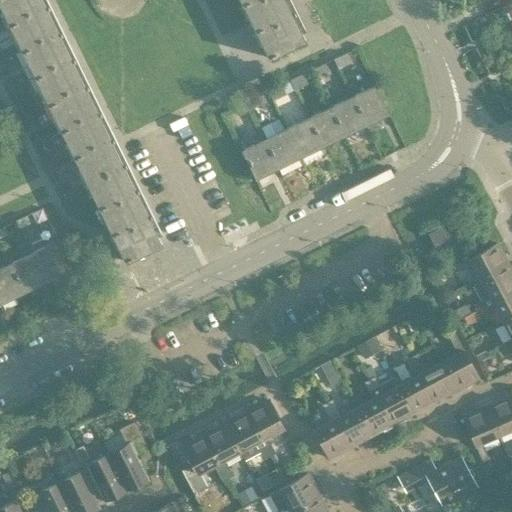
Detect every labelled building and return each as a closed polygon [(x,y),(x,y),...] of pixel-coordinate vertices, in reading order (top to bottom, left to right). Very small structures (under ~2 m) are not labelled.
[(0,0),(0,8),(21,50),(124,262),(161,244),(41,0),(0,0)] [(239,0),(268,58),(304,41),(284,0),(239,0)] [(511,1),(502,8),(511,26),(511,1)] [(350,62),(345,54),(334,59),(338,68),(350,62)] [(315,79),(328,73),(324,64),(311,70),(315,79)] [(299,76),(289,81),(293,90),(303,85),(307,83),(303,75),(299,77),(299,76)] [(271,100),(284,94),(280,86),(267,92),(271,100)] [(374,86),(351,97),(366,126),(388,115),(374,86)] [(263,94),(245,103),(248,110),(267,101),(263,94)] [(344,136),(366,126),(351,97),(329,107),(344,136)] [(238,116),(248,110),(245,103),(234,108),(238,116)] [(322,147),(344,136),(329,107),(307,118),(322,147)] [(300,158),(322,147),(307,118),(285,129),(300,158)] [(277,169),(300,158),(285,129),(263,140),(277,169)] [(241,151),(255,180),(277,169),(263,140),(241,151)] [(30,223),(26,216),(15,221),(19,228),(30,223)] [(436,251),(458,240),(449,222),(428,234),(436,251)] [(31,253),(45,282),(68,271),(54,242),(31,253)] [(472,264),(480,280),(508,265),(496,243),(452,267),(456,273),(472,264)] [(23,293),(45,282),(31,253),(9,264),(23,293)] [(0,268),(0,301),(1,304),(23,293),(9,264),(0,268)] [(480,280),(472,284),(481,300),(487,311),(495,307),(492,301),(511,290),(511,272),(508,265),(480,280)] [(503,323),(511,317),(511,290),(492,301),(495,307),(503,323)] [(478,315),(487,311),(481,300),(473,305),(478,315)] [(466,304),(451,312),(455,321),(471,313),(466,304)] [(511,317),(503,323),(511,338),(504,343),(509,353),(511,351),(511,317)] [(441,362),(456,390),(478,378),(454,334),(448,337),(457,353),(441,362)] [(375,338),(362,345),(367,354),(380,347),(375,338)] [(501,357),(509,353),(504,343),(495,347),(501,357)] [(406,360),(410,368),(421,362),(416,354),(406,360)] [(410,368),(414,376),(420,373),(435,401),(456,390),(441,362),(425,370),(421,362),(410,368)] [(370,366),(360,371),(365,380),(375,375),(370,366)] [(420,373),(414,376),(399,384),(413,412),(435,401),(420,373)] [(379,385),(368,391),(372,398),(377,396),(392,424),(413,412),(399,384),(394,376),(379,385)] [(363,382),(368,391),(379,385),(374,377),(363,382)] [(372,398),(356,407),(371,435),(392,424),(377,396),(372,398)] [(511,406),(507,396),(485,406),(497,435),(511,428),(511,406)] [(321,405),(325,413),(336,408),(332,399),(321,405)] [(268,400),(246,412),(261,440),(266,437),(283,428),(268,400)] [(497,435),(485,406),(462,416),(482,462),(488,459),(481,442),(497,435)] [(325,413),(330,421),(335,418),(350,446),(371,435),(356,407),(340,415),(336,408),(325,413)] [(246,412),(224,423),(239,451),(244,459),(260,450),(270,445),(266,437),(261,440),(246,412)] [(328,458),(350,446),(335,418),(330,421),(313,430),(328,458)] [(126,443),(107,453),(126,490),(148,479),(139,460),(150,455),(134,422),(119,429),(126,443)] [(239,451),(224,423),(203,434),(218,462),(224,459),(239,451)] [(217,473),(228,467),(224,459),(218,462),(203,434),(181,446),(193,467),(186,471),(189,477),(196,474),(213,465),(217,473)] [(270,445),(260,450),(264,459),(275,453),(270,445)] [(74,450),(80,461),(88,457),(82,446),(74,450)] [(103,501),(126,490),(107,453),(85,464),(103,501)] [(476,486),(460,456),(425,475),(442,504),(476,486)] [(278,471),(283,479),(291,475),(286,466),(278,471)] [(232,476),(228,467),(217,473),(222,481),(232,476)] [(81,470),(58,481),(73,511),(90,511),(99,508),(81,470)] [(8,489),(16,485),(10,471),(2,475),(8,489)] [(397,477),(403,487),(413,481),(408,471),(397,477)] [(265,474),(256,479),(262,491),(271,486),(265,474)] [(268,494),(277,511),(280,509),(281,511),(291,511),(319,496),(307,474),(268,494)] [(73,511),(58,481),(36,492),(45,511),(73,511)] [(250,487),(239,494),(244,504),(256,497),(250,487)] [(236,496),(211,510),(211,511),(230,511),(241,506),(236,496)] [(327,511),(319,496),(291,511),(327,511)] [(21,511),(15,500),(0,507),(0,511),(21,511)] [(151,511),(177,511),(172,501),(151,511)]
